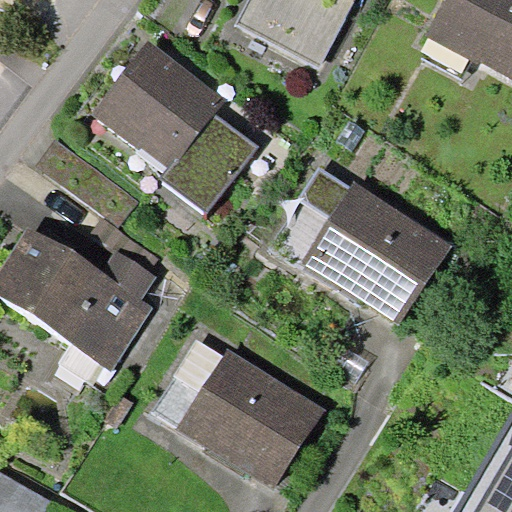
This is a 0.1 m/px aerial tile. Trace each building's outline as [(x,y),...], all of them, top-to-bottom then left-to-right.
[(248,0),(237,22),(318,66),(354,0),(248,0)] [(511,0),(444,0),(426,35),(511,79),(511,0)] [(226,97),(148,38),(93,111),(167,167),(160,176),(207,211),(258,144),(215,111),(226,97)] [(450,244),(353,181),(350,186),(320,166),(298,198),(329,218),(302,260),(399,323),(450,244)] [(100,273),(28,227),(0,268),(0,298),(112,371),(153,308),(142,301),(100,273)] [(116,250),(100,273),(142,301),(158,278),(116,250)] [(199,392),(223,356),(197,339),(174,375),(199,392)] [(199,392),(176,428),(206,447),(204,451),(243,476),(245,472),(273,490),(325,409),(228,348),(223,356),(199,392)] [(511,511),(511,411),(452,511),(511,511)] [(45,511),(51,502),(0,472),(0,511),(45,511)]
